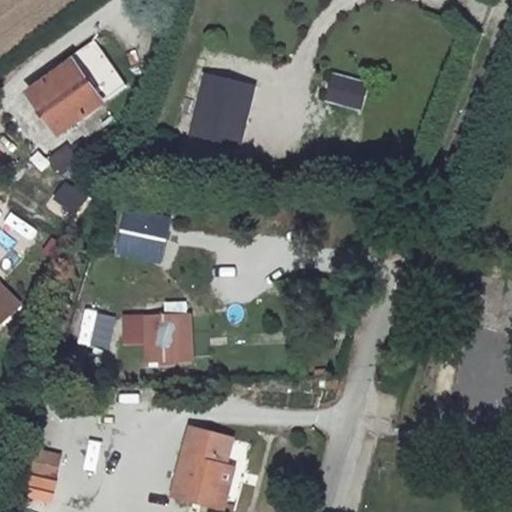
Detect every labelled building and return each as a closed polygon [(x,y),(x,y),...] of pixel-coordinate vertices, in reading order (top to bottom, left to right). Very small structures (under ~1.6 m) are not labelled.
[(240,29),(253,0),(231,0),(221,21),(240,29)] [(86,63),(41,98),(78,141),(120,108),(86,63)] [(252,84),(202,73),(187,142),(237,153),(252,84)] [(359,108),(367,84),(332,74),(325,98),(359,108)] [(98,194),(75,173),(46,205),(69,226),(98,194)] [(164,266),(176,217),(129,205),(116,254),(164,266)] [(38,243),(45,231),(16,214),(9,225),(38,243)] [(0,242),(0,263),(10,270),(20,256),(0,242)] [(0,288),(0,321),(17,305),(0,288)] [(190,318),(167,320),(167,362),(193,362),(190,318)] [(231,445),(213,511),(257,511),(273,456),(231,445)] [(82,446),(80,461),(96,463),(98,448),(82,446)] [(82,511),(84,507),(54,503),(53,511),(82,511)]
